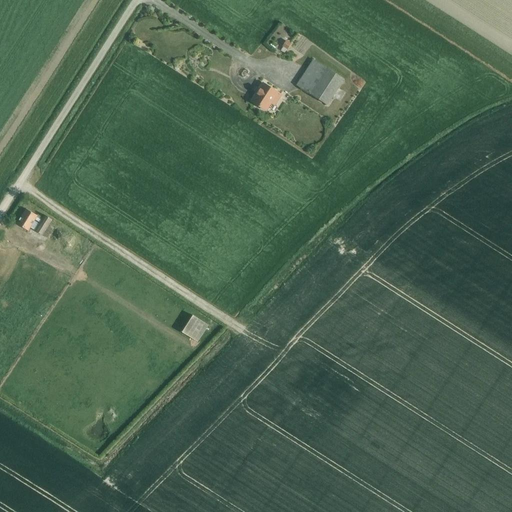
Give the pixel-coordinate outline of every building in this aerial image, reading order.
[(282,38),(278,43),(286,49),(290,44),(282,38)] [(326,106),(343,80),(313,60),(296,86),(326,106)] [(282,90),(262,77),(250,96),(266,107),(271,99),(274,102),(282,90)] [(28,231),(29,228),(47,238),(53,228),(48,225),(51,220),(45,215),(43,218),(37,214),(36,216),(25,209),(17,224),(28,231)] [(196,342),(207,325),(192,315),(181,332),(196,342)]
